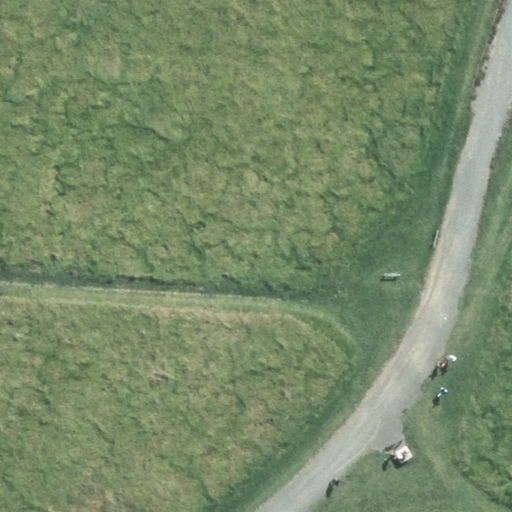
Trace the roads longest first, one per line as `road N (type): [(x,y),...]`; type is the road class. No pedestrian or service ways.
road 1 (track): [(511,45),(446,272)]
road 2 (track): [(287,511),(405,382)]
